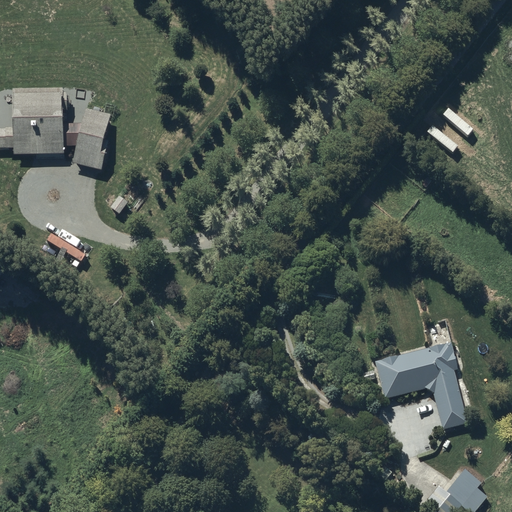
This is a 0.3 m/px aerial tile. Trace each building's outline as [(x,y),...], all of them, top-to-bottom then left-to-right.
[(59,83),(9,85),(13,128),(0,129),(0,149),(12,147),(12,153),(63,154),(63,147),(74,147),(72,159),(103,170),(112,113),(84,104),(79,118),(61,117),(59,83)] [(51,236),(47,243),(82,265),(87,258),(51,236)] [(330,240),(321,251),(330,257),(338,247),(330,240)] [(451,346),(375,365),(385,402),(425,391),(433,396),(443,433),(468,426),(454,373),(458,372),(451,346)] [(374,373),(361,375),(362,383),(376,380),(374,373)] [(384,467),(377,476),(390,485),(396,476),(384,467)] [(439,491),(422,511),(462,511),(463,511),(477,511),(488,500),(478,491),(482,486),(466,473),(445,496),(439,491)]
